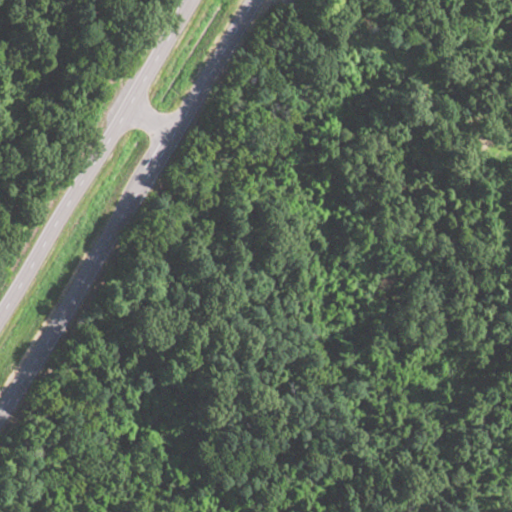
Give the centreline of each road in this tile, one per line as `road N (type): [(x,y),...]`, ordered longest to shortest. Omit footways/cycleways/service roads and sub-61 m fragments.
road 1 (trunk): [(0,404),(250,0)]
road 2 (trunk): [(0,304),(189,0)]
